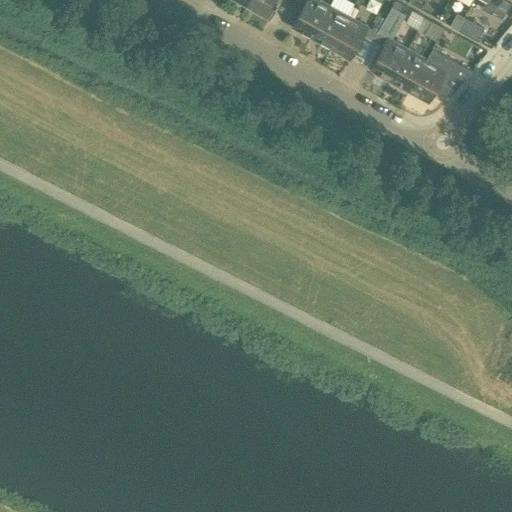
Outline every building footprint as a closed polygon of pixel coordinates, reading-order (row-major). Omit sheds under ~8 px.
[(248,0),(248,3),(270,15),(278,0),(248,0)] [(312,38),(330,5),(321,0),(306,0),(292,27),(312,38)] [(485,0),(481,7),(501,18),(510,2),(506,0),(485,0)] [(373,40),(383,45),(370,69),(390,80),(408,47),(394,39),(406,18),(398,13),(402,5),(396,1),(386,20),(385,19),(373,40)] [(348,14),(330,5),(312,38),(330,48),(348,14)] [(450,25),(457,29),(464,16),(457,12),(450,25)] [(372,27),(348,14),(330,48),(350,59),(363,34),(373,40),(385,19),(379,15),(372,27)] [(418,30),(425,33),(432,21),(424,17),(418,30)] [(477,40),(484,27),(474,22),(467,34),(477,40)] [(408,47),(390,80),(408,90),(427,57),(408,47)] [(427,57),(408,90),(428,101),(438,83),(443,86),(441,90),(450,95),(472,69),(432,48),(427,57)]
